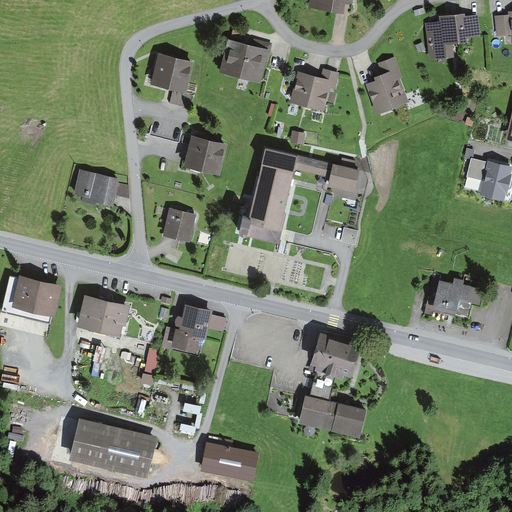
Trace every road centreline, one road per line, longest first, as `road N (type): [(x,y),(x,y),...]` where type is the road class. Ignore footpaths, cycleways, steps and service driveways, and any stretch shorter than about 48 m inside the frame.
road 1 (tertiary): [(138,274),(511,364)]
road 2 (residential): [(138,274),(127,47),(150,26),(246,0)]
road 3 (residential): [(266,0),(290,37),(332,51),(356,47),(418,0)]
road 4 (tertiary): [(0,241),(138,274)]
